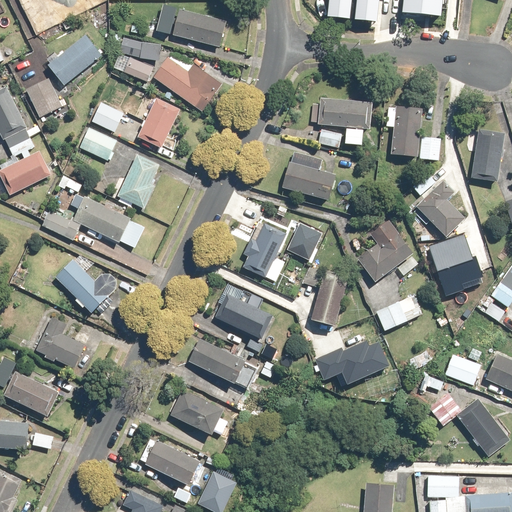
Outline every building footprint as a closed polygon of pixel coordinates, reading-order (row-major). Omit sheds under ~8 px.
[(330,0),(329,14),(350,16),(351,0),(330,0)] [(356,0),(355,17),(375,20),(377,0),(356,0)] [(402,0),(402,11),(441,16),(442,0),(402,0)] [(168,37),(174,11),(161,8),(155,34),(168,37)] [(218,49),(225,23),(176,10),(170,37),(218,49)] [(119,48),(120,35),(110,34),(108,47),(119,48)] [(101,59),(83,36),(45,66),(63,89),(101,59)] [(119,48),(117,53),(139,60),(156,62),(158,46),(143,45),(122,38),(119,48)] [(151,70),(117,55),(116,49),(110,49),(110,58),(116,58),(111,69),(145,84),(151,70)] [(192,63),(186,74),(165,56),(152,80),(200,114),(220,86),(192,63)] [(49,78),(24,90),(38,119),(63,107),(49,78)] [(0,90),(0,140),(1,142),(4,141),(12,157),(32,147),(24,130),(26,130),(5,88),(0,90)] [(369,105),(318,98),(315,126),(366,132),(369,105)] [(159,151),(178,111),(154,100),(134,139),(159,151)] [(112,134),(122,113),(99,103),(90,123),(112,134)] [(394,106),(394,109),(386,108),(384,127),(391,128),(388,156),(415,160),(420,110),(394,106)] [(116,140),(87,128),(78,148),(107,161),(116,140)] [(477,130),(477,132),(472,131),(468,149),(473,150),(468,180),(494,185),(504,135),(477,130)] [(439,139),(419,137),(417,160),(438,162),(439,139)] [(36,152),(0,170),(0,181),(8,197),(48,177),(36,152)] [(157,166),(135,155),(115,197),(126,202),(142,210),(152,187),(148,185),(157,166)] [(325,202),(332,177),(287,164),(280,189),(325,202)] [(416,201),(419,203),(415,207),(427,219),(430,217),(446,233),(465,214),(447,196),(455,187),(443,175),(416,201)] [(57,187),(63,190),(64,188),(78,194),(82,185),(62,176),(57,187)] [(411,189),(418,198),(434,184),(426,176),(411,189)] [(71,223),(48,212),(41,226),(71,241),(78,227),(115,246),(117,241),(133,249),(143,229),(123,219),(123,218),(83,199),(71,223)] [(511,199),(502,202),(506,229),(511,227),(511,199)] [(411,255),(387,222),(368,235),(376,246),(356,260),(372,283),(411,255)] [(263,283),(282,236),(262,223),(254,243),(248,239),(242,255),(246,257),(241,269),(263,283)] [(322,232),(302,223),(291,246),(310,256),(322,232)] [(464,230),(429,241),(447,294),(488,280),(479,254),(473,256),(464,230)] [(101,302),(116,287),(102,273),(93,282),(71,261),(53,279),(89,315),(101,302)] [(506,309),(511,300),(511,262),(489,296),(506,309)] [(346,278),(322,271),(307,322),(332,329),(346,278)] [(269,317),(225,294),(213,318),(257,342),(269,317)] [(412,296),(375,313),(382,333),(420,315),(412,296)] [(70,372),(83,347),(59,335),(64,325),(50,319),(33,352),(43,357),(42,358),(70,372)] [(321,356),(328,376),(346,369),(350,380),(392,364),(382,339),(372,343),(370,336),(321,356)] [(242,364),(198,338),(185,361),(229,387),(242,364)] [(480,365),(451,354),(443,376),(473,386),(480,365)] [(511,362),(495,354),(483,380),(511,393),(511,362)] [(0,389),(1,390),(12,365),(1,360),(0,360),(0,389)] [(275,367),(264,361),(258,370),(270,377),(275,367)] [(56,394),(14,373),(1,397),(43,419),(56,394)] [(422,376),(419,386),(438,392),(442,382),(422,376)] [(220,412),(180,391),(167,417),(207,437),(220,412)] [(459,411),(446,394),(425,410),(438,427),(459,411)] [(509,441),(475,399),(453,417),(487,459),(509,441)] [(26,425),(0,422),(0,448),(23,452),(26,425)] [(33,435),(31,447),(50,450),(52,438),(33,435)] [(196,462),(155,441),(142,466),(184,486),(196,462)] [(511,452),(503,452),(503,462),(511,462),(511,452)] [(383,481),(397,483),(398,474),(409,475),(410,464),(385,461),(383,481)] [(214,470),(200,501),(224,511),(238,481),(214,470)] [(10,511),(15,502),(11,500),(20,481),(0,471),(0,511),(10,511)] [(456,476),(426,476),(425,498),(456,498),(456,476)] [(389,511),(392,486),(362,484),(360,511),(389,511)] [(135,505),(131,511),(163,511),(167,504),(133,488),(126,501),(135,505)] [(511,511),(511,493),(462,497),(463,511),(511,511)] [(444,511),(444,501),(426,502),(427,511),(444,511)] [(195,511),(175,502),(170,511),(195,511)]
